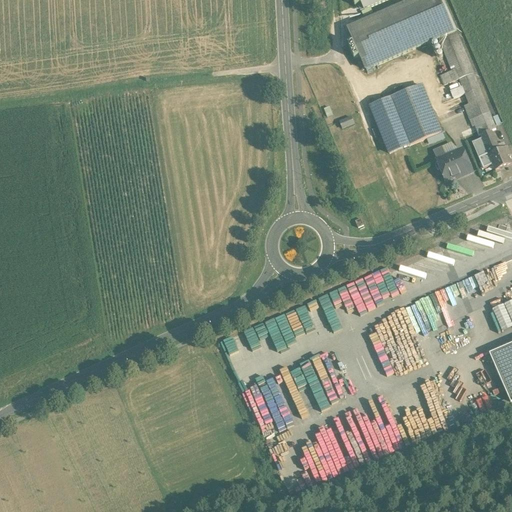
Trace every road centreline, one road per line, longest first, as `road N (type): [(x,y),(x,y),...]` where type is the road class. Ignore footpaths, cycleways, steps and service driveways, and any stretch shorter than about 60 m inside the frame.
road 1 (tertiary): [(221,319),(0,419)]
road 2 (track): [(0,110),(221,83)]
road 3 (track): [(333,511),(420,480),(511,431)]
road 4 (tertiary): [(281,0),(291,164)]
road 5 (track): [(354,94),(412,236)]
road 6 (tertiary): [(511,193),(396,243)]
